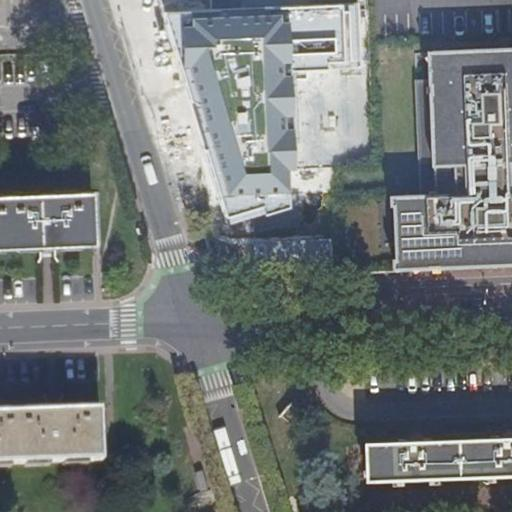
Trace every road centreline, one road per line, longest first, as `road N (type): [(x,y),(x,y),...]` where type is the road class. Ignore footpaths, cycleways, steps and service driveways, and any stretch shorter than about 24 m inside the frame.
road 1 (tertiary): [(198,325),(95,0)]
road 2 (tertiary): [(198,325),(511,322)]
road 3 (tertiary): [(0,331),(198,325)]
road 4 (tertiary): [(251,511),(198,325)]
